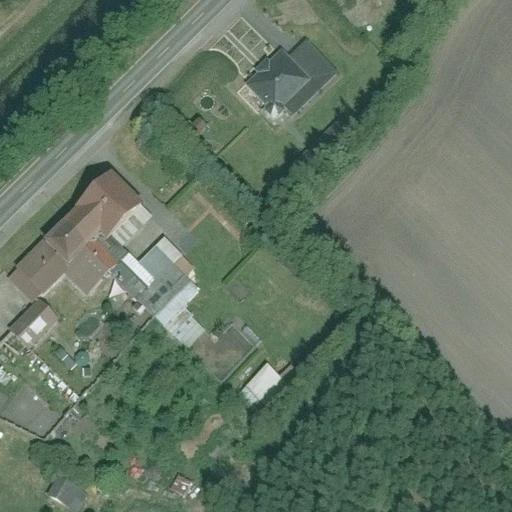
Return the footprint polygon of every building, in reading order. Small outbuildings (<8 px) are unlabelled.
[(334,78),(303,45),(286,62),(309,86),(283,112),(291,120),(317,94),(325,87),(334,78)] [(308,86),(278,56),(243,92),(273,121),(308,86)] [(41,248),(11,278),(34,302),(60,277),(83,302),(116,270),(92,245),(95,242),(101,249),(138,214),(106,181),(69,217),(71,219),(41,248)] [(193,276),(160,243),(110,292),(143,325),(193,276)] [(189,285),(155,323),(165,332),(199,294),(189,285)] [(28,355),(56,326),(37,307),(9,336),(28,355)] [(257,418),(286,389),(265,369),(237,397),(257,418)] [(171,493),(186,500),(190,490),(176,484),(171,493)] [(79,511),(84,500),(59,489),(52,506),(65,511),(79,511)]
